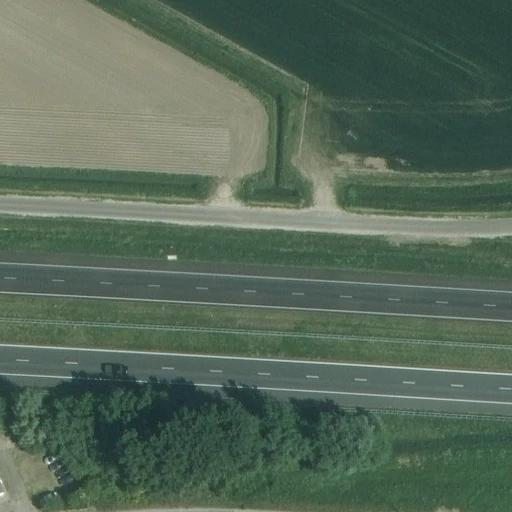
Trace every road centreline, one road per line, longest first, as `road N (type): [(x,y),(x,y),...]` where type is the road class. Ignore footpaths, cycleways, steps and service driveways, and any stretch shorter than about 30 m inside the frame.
road 1 (motorway): [(0,358),(511,388)]
road 2 (motorway): [(511,309),(0,280)]
road 3 (unclassified): [(0,206),(424,228),(511,225)]
